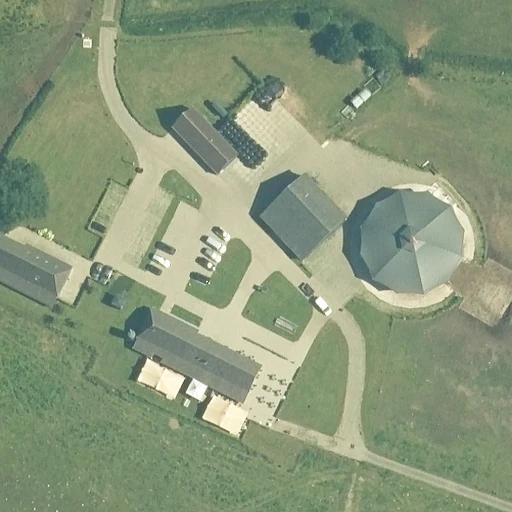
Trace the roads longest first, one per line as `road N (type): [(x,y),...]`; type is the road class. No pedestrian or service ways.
road 1 (unclassified): [(511,507),(348,450)]
road 2 (unclassified): [(157,152),(129,129),(109,93),(109,0)]
